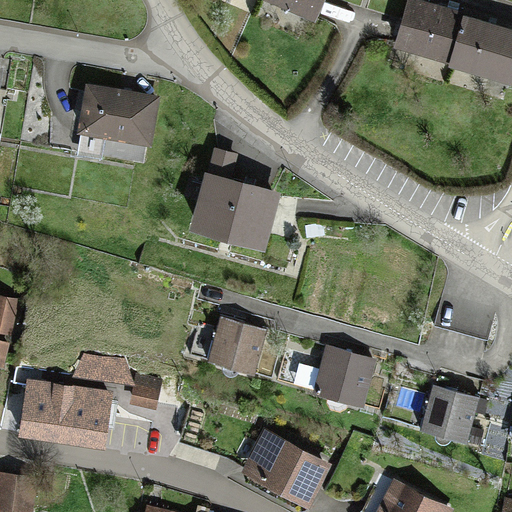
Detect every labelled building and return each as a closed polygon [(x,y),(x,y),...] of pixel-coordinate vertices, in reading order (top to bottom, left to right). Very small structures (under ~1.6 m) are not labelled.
[(279,0),(310,13),(315,0),(279,0)] [(511,46),(511,23),(433,0),(404,0),(394,36),(505,70),(511,46)] [(151,94),(82,79),(73,119),(143,133),(151,94)] [(203,166),(196,164),(182,218),(259,238),(273,185),(228,173),(233,155),(208,148),(203,166)] [(20,300),(0,297),(0,330),(15,333),(20,300)] [(265,331),(222,319),(210,361),(254,373),(265,331)] [(375,360),(327,347),(314,393),(363,406),(375,360)] [(123,361),(79,355),(76,375),(120,381),(123,361)] [(156,384),(133,382),(131,399),(154,401),(156,384)] [(104,394),(20,383),(14,430),(98,441),(104,394)] [(477,398),(434,387),(423,429),(465,441),(477,398)] [(329,465),(264,432),(243,472),(308,506),(329,465)] [(32,472),(0,471),(0,506),(31,507),(32,472)] [(444,511),(446,509),(390,480),(374,511),(444,511)] [(511,511),(511,500),(501,497),(496,511),(511,511)]
